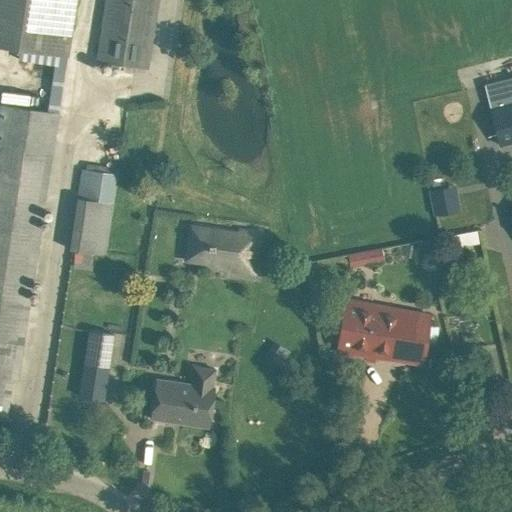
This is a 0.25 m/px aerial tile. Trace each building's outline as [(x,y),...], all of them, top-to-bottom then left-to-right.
[(0,0),(0,45),(67,56),(75,0),(106,0),(98,60),(147,68),(157,0),(0,0)] [(511,77),(485,84),(491,109),(500,145),(511,142),(511,77)] [(17,380),(58,113),(2,104),(0,116),(0,417),(11,419),(11,417),(7,416),(12,380),(17,380)] [(103,253),(115,174),(80,168),(68,248),(103,253)] [(453,186),(430,191),(435,217),(458,212),(453,186)] [(237,230),(189,222),(183,261),(231,269),(231,272),(255,275),(262,230),(238,226),(237,230)] [(393,244),(412,241),(408,222),(389,225),(393,244)] [(350,267),(383,261),(381,247),(348,254),(350,267)] [(422,362),(429,314),(380,306),(381,304),(345,298),(337,351),(390,359),(390,358),(422,362)] [(107,376),(113,333),(89,330),(83,373),(107,376)] [(278,368),(289,350),(277,343),(266,361),(278,368)] [(213,387),(216,369),(193,365),(191,384),(156,379),(150,418),(209,427),(215,387),(213,387)]
